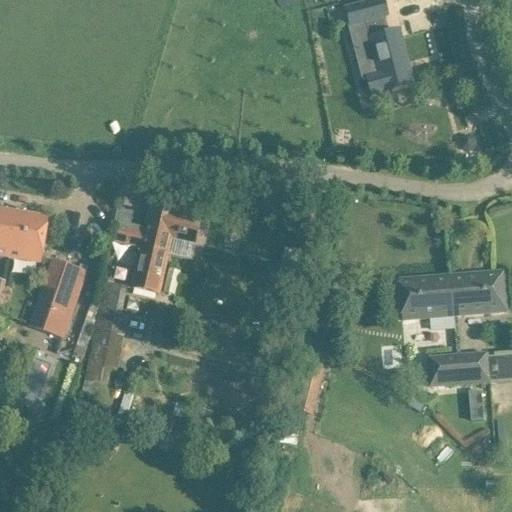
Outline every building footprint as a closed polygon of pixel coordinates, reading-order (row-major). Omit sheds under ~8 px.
[(398,32),(389,35),(385,18),(388,17),(384,0),(346,10),(350,27),(365,23),(379,76),(367,79),(372,97),(413,86),(412,85),(410,86),(404,64),(407,63),(398,32)] [(199,221),(201,221),(201,219),(150,208),(145,234),(117,228),(113,244),(140,250),(168,256),(172,241),(177,242),(178,237),(186,239),(186,238),(195,240),(199,221)] [(0,258),(41,265),(45,240),(48,220),(0,212),(0,258)] [(159,296),(168,256),(140,250),(131,289),(159,296)] [(69,320),(77,295),(84,276),(54,265),(47,283),(38,310),(36,310),(30,328),(56,337),(62,318),(69,320)] [(450,278),(453,318),(506,314),(503,274),(450,278)] [(402,322),(453,318),(450,278),(398,282),(402,322)] [(89,370),(117,375),(128,318),(120,317),(125,289),(105,285),(89,370)] [(422,369),(421,346),(400,347),(401,370),(422,369)] [(457,358),(459,386),(489,384),(487,356),(457,358)] [(429,389),(459,386),(457,358),(427,360),(429,389)] [(417,403),(403,419),(438,450),(452,434),(417,403)] [(467,475),(482,490),(496,477),(482,461),(467,475)]
